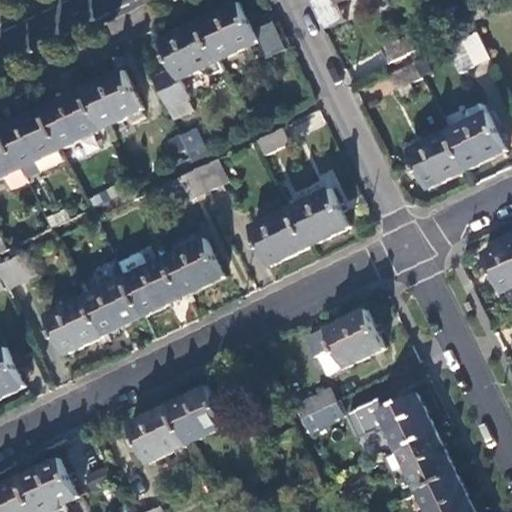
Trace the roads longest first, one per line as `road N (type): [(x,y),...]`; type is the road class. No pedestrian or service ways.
road 1 (residential): [(404,256),(0,453)]
road 2 (residential): [(404,256),(277,0)]
road 3 (residential): [(511,463),(404,256)]
road 4 (residential): [(511,203),(404,256)]
